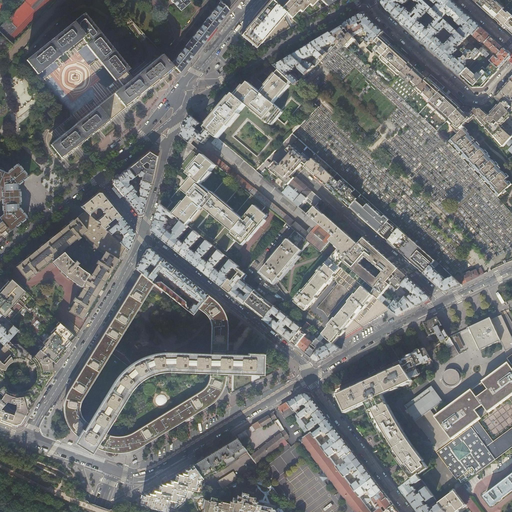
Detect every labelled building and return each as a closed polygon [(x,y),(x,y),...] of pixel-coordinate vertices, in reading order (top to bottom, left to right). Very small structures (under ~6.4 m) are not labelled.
[(171,0),(174,3),(181,11),(190,3),(187,0),(171,0)] [(218,0),(217,4),(218,5),(188,42),(171,64),(175,67),(180,72),(185,66),(185,65),(198,49),(203,43),(211,32),(222,19),(229,10),(219,0),(218,0)] [(237,0),(219,0),(229,10),(235,3),(237,0)] [(272,29),(286,13),(278,6),(276,3),(272,0),(269,4),(257,17),(248,27),(246,25),(244,29),(239,34),(256,48),(259,46),(265,43),(263,40),(272,29)] [(283,0),(278,6),(286,13),(291,18),(294,16),(299,10),(301,12),(303,11),(309,4),(313,7),(316,4),(319,0),(283,0)] [(399,4),(401,3),(399,0),(384,0),(384,1),(383,4),(385,8),(392,14),(399,20),(408,10),(412,5),(410,4),(409,5),(408,7),(407,8),(406,7),(405,8),(404,8),(401,5),(399,5),(397,3),(398,3),(399,4)] [(418,3),(419,3),(420,4),(412,13),(408,10),(399,20),(405,26),(411,31),(419,23),(420,23),(420,20),(428,11),(430,12),(433,9),(429,6),(427,4),(422,0),(416,0),(416,1),(418,3)] [(451,0),(430,0),(431,0),(431,1),(432,2),(433,2),(434,2),(436,4),(438,2),(439,3),(439,4),(438,5),(434,8),(433,7),(433,6),(431,5),(430,5),(429,6),(433,9),(439,14),(451,0)] [(459,7),(451,0),(439,14),(443,19),(448,13),(448,14),(448,15),(449,16),(450,17),(451,17),(451,16),(455,20),(456,22),(458,24),(466,14),(459,7)] [(511,0),(479,0),(477,3),(486,12),(495,19),(510,4),(511,1),(511,0)] [(511,5),(510,4),(495,19),(499,24),(511,35),(511,15),(509,13),(511,9),(511,5)] [(433,9),(430,12),(430,14),(436,19),(436,21),(429,28),(427,29),(427,28),(421,22),(420,23),(419,23),(411,31),(418,37),(424,43),(444,19),(443,19),(439,14),(433,9)] [(68,51),(82,39),(97,27),(85,13),(26,60),(38,75),(57,59),(68,51)] [(361,14),(357,17),(360,22),(362,21),(363,24),(362,25),(365,29),(365,30),(365,32),(366,32),(369,35),(364,40),(369,44),(373,40),(375,42),(384,32),(375,24),(373,22),(372,21),(371,19),(369,17),(368,17),(367,14),(363,13),(361,14)] [(474,20),(466,14),(458,24),(458,25),(458,26),(459,26),(459,27),(460,27),(461,27),(462,27),(462,26),(463,26),(465,28),(464,29),(462,29),(459,31),(458,30),(458,29),(455,26),(454,28),(456,30),(466,39),(471,34),(473,36),(481,27),(474,20)] [(360,22),(357,17),(351,20),(344,24),(345,26),(348,32),(353,36),(365,29),(362,25),(360,26),(359,23),(360,22)] [(446,21),(444,19),(424,43),(430,48),(436,54),(444,46),(444,44),(438,39),(437,38),(437,37),(445,28),(451,34),(453,34),(456,30),(454,28),(451,25),(446,21)] [(18,36),(11,21),(0,26),(0,29),(6,42),(18,36)] [(339,28),(330,33),(339,41),(346,47),(355,38),(353,36),(348,32),(345,26),(340,30),(339,28)] [(97,27),(82,39),(84,42),(87,44),(86,45),(101,64),(115,80),(116,79),(126,71),(130,69),(97,27)] [(485,31),(481,27),(473,36),(469,42),(472,44),(476,40),(475,39),(476,39),(478,40),(477,41),(480,44),(481,43),(484,45),(485,44),(491,37),(485,31)] [(456,30),(453,34),(454,35),(446,44),(444,44),(444,46),(436,54),(442,59),(449,65),(457,56),(461,51),(465,47),(469,42),(466,39),(456,30)] [(390,38),(384,32),(375,42),(379,45),(372,53),(366,47),(369,44),(364,40),(360,45),(355,38),(346,47),(372,71),(379,64),(378,63),(390,49),(389,48),(395,42),(390,38)] [(339,41),(330,33),(322,37),(312,44),(312,45),(324,56),(332,47),(331,46),(328,50),(327,49),(325,52),(323,49),(322,50),(322,48),(324,47),(324,48),(326,47),(325,46),(330,43),(331,44),(334,42),(336,44),(339,41)] [(498,42),(491,37),(485,44),(496,54),(498,56),(504,48),(498,42)] [(399,46),(395,42),(389,48),(390,49),(378,63),(379,64),(372,71),(389,87),(414,59),(409,55),(399,46)] [(303,49),(292,55),(309,72),(314,66),(312,64),(311,64),(309,63),(308,63),(312,59),(311,58),(313,56),(314,56),(319,61),(324,56),(312,45),(312,44),(303,49)] [(465,47),(461,51),(464,54),(464,57),(463,58),(460,58),(457,56),(449,65),(455,71),(461,76),(468,68),(465,66),(473,58),(475,60),(481,53),(479,51),(477,49),(473,53),(471,51),(469,51),(465,47)] [(479,51),(481,53),(488,59),(490,56),(489,55),(489,54),(486,52),(487,51),(482,47),(479,51)] [(505,63),(510,57),(510,53),(507,51),(504,48),(498,56),(499,57),(498,59),(496,57),(492,63),(499,69),(505,63)] [(490,61),(488,59),(481,53),(475,60),(478,63),(471,71),(468,68),(461,76),(464,79),(471,86),(473,87),(483,87),(489,81),(499,69),(492,63),(490,61)] [(115,93),(125,106),(143,91),(149,86),(160,77),(170,69),(172,68),(172,67),(173,68),(175,67),(171,64),(162,54),(159,58),(133,79),(123,87),(115,93)] [(290,57),(284,60),(288,66),(289,65),(295,71),(297,68),(296,67),(296,66),(297,65),(298,66),(299,69),(305,74),(303,75),(301,77),(303,79),(309,72),(292,55),(290,57)] [(423,67),(414,59),(389,87),(405,102),(418,88),(419,88),(431,75),(423,67)] [(275,66),(280,70),(292,82),(296,86),(303,79),(301,77),(299,79),(299,81),(292,74),(289,74),(289,73),(287,72),(289,71),(290,72),(291,72),(293,71),(294,72),(295,71),(289,65),(288,66),(284,60),(280,62),(275,66)] [(274,103),(292,82),(280,70),(272,79),(266,87),(261,93),(274,103)] [(133,79),(126,71),(116,79),(123,87),(133,79)] [(438,81),(431,75),(419,88),(418,88),(405,102),(420,115),(441,91),(445,87),(438,81)] [(511,81),(510,80),(503,87),(496,95),(495,96),(500,101),(500,104),(498,106),(499,108),(509,117),(511,114),(511,81)] [(277,118),(271,125),(237,96),(234,94),(224,106),(221,109),(217,106),(206,119),(201,125),(213,134),(217,138),(256,171),(292,134),(319,107),(315,103),(308,97),(296,86),(292,82),(274,103),(282,110),(292,99),(300,106),(285,124),(277,118)] [(240,93),(237,96),(271,125),(277,118),(283,111),(282,110),(274,103),(261,93),(249,82),(248,83),(240,93)] [(447,97),(441,91),(420,115),(438,132),(449,120),(464,104),(452,94),(451,93),(447,97)] [(115,93),(101,105),(111,117),(125,106),(115,93)] [(315,103),(318,100),(311,94),(308,97),(315,103)] [(463,126),(475,115),(503,147),(506,144),(511,138),(511,136),(511,135),(510,133),(504,127),(503,127),(502,124),(504,122),(494,113),(492,113),(490,115),(487,115),(480,109),(479,109),(478,110),(476,108),(474,107),(464,105),(464,104),(449,120),(455,126),(454,127),(459,133),(465,128),(463,126)] [(111,117),(101,105),(51,145),(61,157),(74,147),(87,136),(93,131),(111,117)] [(509,117),(499,108),(498,106),(492,113),(494,113),(504,122),(509,117)] [(186,122),(184,129),(182,136),(184,138),(191,144),(196,138),(204,145),(213,134),(201,125),(192,116),(189,118),(188,119),(188,120),(187,120),(187,121),(186,122)] [(466,128),(450,142),(453,145),(454,144),(456,147),(456,148),(458,150),(457,151),(460,154),(461,153),(463,156),(462,157),(465,160),(466,159),(469,162),(469,161),(472,164),(471,165),(473,168),(475,172),(477,170),(479,174),(480,173),(482,176),(481,177),(484,180),(483,180),(486,183),(487,182),(490,185),(493,187),(492,188),(494,191),(495,191),(497,193),(496,194),(499,198),(503,194),(504,195),(508,192),(507,191),(511,186),(511,184),(510,182),(509,183),(506,181),(510,177),(507,174),(506,175),(503,172),(503,173),(500,170),(501,169),(499,166),(497,163),(495,164),(493,161),(492,161),(490,159),(491,158),(488,155),(489,154),(486,151),(485,152),(482,149),(482,150),(479,147),(480,146),(478,143),(476,144),(474,142),(475,140),(473,137),(472,138),(469,136),(470,135),(467,132),(468,131),(466,128)] [(207,152),(205,155),(217,165),(228,175),(241,185),(266,206),(286,223),(295,230),(309,241),(320,251),(329,240),(333,236),(308,215),(302,210),(298,207),(293,203),(281,192),(256,171),(217,138),(212,144),(283,203),(284,203),(310,226),(306,231),(254,188),(216,157),(215,157),(213,155),(212,157),(207,152)] [(292,175),(302,164),(305,167),(309,162),(291,145),(286,151),(290,154),(280,165),(276,162),(269,169),(288,185),(295,178),(292,175)] [(137,174),(138,175),(139,176),(140,177),(141,177),(142,177),(140,180),(151,184),(153,179),(155,170),(157,156),(149,151),(138,160),(127,168),(134,177),(135,178),(136,179),(139,180),(140,178),(138,177),(138,178),(137,178),(136,177),(135,176),(137,174)] [(180,167),(188,173),(201,158),(193,151),(180,167)] [(189,174),(190,175),(201,184),(217,165),(205,155),(204,155),(201,158),(188,173),(189,174)] [(309,162),(305,167),(312,173),(323,183),(326,186),(337,174),(316,155),(309,162)] [(28,176),(18,164),(7,173),(4,172),(0,180),(0,186),(4,188),(4,190),(3,190),(3,214),(0,216),(0,218),(1,220),(10,231),(21,222),(28,217),(19,206),(19,199),(18,191),(17,185),(21,182),(28,176)] [(134,177),(127,168),(121,174),(114,179),(114,183),(118,189),(121,192),(124,196),(133,189),(133,188),(130,184),(129,184),(128,183),(129,181),(130,179),(131,180),(134,177)] [(190,175),(189,174),(168,199),(171,201),(165,207),(172,212),(188,193),(181,186),(190,175)] [(333,194),(334,193),(345,181),(337,174),(326,186),(325,187),(329,190),(333,194)] [(213,194),(201,184),(190,175),(181,186),(188,193),(172,212),(179,218),(188,225),(203,207),(214,194),(213,194)] [(241,185),(228,175),(213,194),(214,194),(225,204),(241,185)] [(293,203),(307,187),(302,182),(299,180),(297,178),(296,177),(295,178),(288,185),(281,192),(293,203)] [(149,191),(151,184),(140,180),(138,185),(140,186),(139,188),(140,188),(139,190),(140,194),(139,196),(141,197),(146,199),(149,191)] [(345,181),(334,193),(343,201),(350,207),(361,195),(345,181)] [(312,191),(307,187),(293,203),(298,207),(312,191)] [(136,192),(133,189),(124,196),(132,206),(138,213),(142,213),(146,199),(141,197),(139,196),(138,198),(135,195),(137,194),(136,193),(136,192)] [(117,220),(121,216),(109,201),(102,192),(98,192),(90,199),(81,206),(82,208),(85,211),(93,217),(94,216),(92,214),(90,214),(98,208),(100,208),(105,214),(96,221),(105,229),(107,228),(109,226),(108,224),(115,218),(117,220)] [(225,204),(214,194),(203,207),(232,231),(243,218),(225,204)] [(316,195),(302,210),(308,215),(315,207),(321,200),(316,195)] [(369,202),(361,195),(350,207),(354,211),(358,214),(369,202)] [(369,202),(358,214),(357,215),(366,223),(378,233),(383,227),(385,225),(390,220),(369,202)] [(262,209),(254,203),(247,212),(250,215),(246,220),(243,218),(232,231),(229,235),(236,240),(237,239),(243,245),(247,240),(249,241),(267,219),(264,217),(267,213),(262,209)] [(179,218),(172,212),(165,207),(162,205),(160,204),(158,212),(155,220),(167,223),(168,220),(166,217),(167,216),(169,215),(171,217),(170,218),(172,219),(173,219),(175,217),(177,221),(178,220),(179,218)] [(246,272),(286,223),(266,206),(262,209),(267,213),(264,217),(267,219),(249,241),(247,240),(243,245),(237,239),(236,240),(227,252),(225,250),(223,254),(224,255),(227,256),(238,266),(246,272)] [(357,244),(315,207),(308,215),(333,236),(329,240),(338,248),(330,259),(338,266),(357,244)] [(93,246),(104,253),(117,261),(118,259),(125,248),(118,241),(118,240),(116,239),(111,234),(105,229),(96,221),(93,217),(85,211),(82,214),(77,218),(77,217),(72,222),(82,234),(89,242),(93,246)] [(117,220),(118,222),(108,230),(107,228),(105,229),(111,234),(117,230),(118,230),(119,230),(121,232),(120,233),(121,234),(122,233),(123,235),(126,232),(126,231),(130,227),(125,221),(121,216),(117,220)] [(188,225),(179,218),(178,220),(180,222),(174,230),(173,231),(174,233),(174,234),(173,235),(170,232),(171,231),(170,230),(162,239),(168,244),(174,249),(181,241),(179,239),(188,228),(190,229),(191,228),(188,225)] [(1,220),(0,221),(0,239),(1,238),(1,237),(3,236),(3,237),(5,235),(10,231),(1,220)] [(165,228),(166,225),(168,225),(169,224),(167,223),(155,220),(154,224),(153,229),(154,233),(157,235),(162,239),(170,230),(169,229),(168,230),(165,228)] [(390,220),(385,225),(390,230),(388,232),(392,236),(399,228),(390,220)] [(77,239),(78,240),(81,237),(80,236),(82,234),(72,222),(68,225),(48,241),(35,251),(21,263),(16,267),(24,277),(26,280),(30,276),(34,274),(34,275),(38,273),(37,271),(52,259),(62,251),(73,241),(74,241),(77,239)] [(126,231),(126,232),(123,235),(123,237),(122,239),(122,241),(120,241),(119,241),(118,241),(125,248),(128,250),(131,244),(134,235),(134,232),(130,227),(126,231)] [(392,236),(388,232),(383,227),(378,233),(383,237),(384,238),(385,238),(388,241),(392,236)] [(399,228),(392,236),(388,241),(387,241),(393,247),(399,251),(403,246),(399,243),(402,240),(406,243),(410,239),(399,228)] [(274,283),(309,241),(295,230),(261,272),(274,283)] [(191,248),(201,236),(195,231),(186,243),(185,244),(182,242),(183,240),(182,239),(181,241),(174,249),(180,254),(187,259),(193,250),(191,248)] [(364,237),(357,244),(338,266),(340,267),(363,286),(376,297),(379,299),(382,295),(386,291),(391,285),(388,282),(399,268),(386,257),(371,244),(364,237)] [(410,239),(406,243),(403,246),(399,251),(407,259),(412,263),(422,250),(410,239)] [(202,258),(212,245),(207,240),(197,252),(198,252),(197,253),(194,251),(195,250),(194,249),(193,250),(187,259),(192,263),(199,268),(205,260),(202,258)] [(224,255),(223,254),(215,247),(213,249),(217,251),(209,261),(210,262),(209,263),(206,260),(207,259),(206,258),(205,260),(199,268),(204,272),(211,278),(217,269),(214,267),(224,255)] [(154,267),(162,258),(150,249),(147,249),(135,268),(141,273),(146,277),(150,273),(145,269),(149,263),(154,267)] [(435,261),(422,250),(412,263),(417,268),(424,274),(435,261)] [(52,259),(53,261),(63,253),(62,251),(52,259)] [(59,269),(64,273),(74,262),(69,257),(64,252),(63,253),(53,261),(53,262),(59,269)] [(90,276),(84,287),(77,298),(75,297),(71,304),(72,305),(69,311),(82,319),(89,307),(110,272),(117,261),(104,253),(100,260),(98,259),(97,261),(94,266),(95,267),(90,276)] [(233,267),(236,269),(237,267),(238,266),(227,256),(225,258),(229,261),(225,265),(224,264),(223,266),(224,267),(221,271),(221,272),(217,270),(219,268),(218,268),(217,269),(211,278),(216,282),(222,287),(229,279),(230,277),(228,276),(226,276),(226,274),(233,267)] [(146,277),(153,283),(153,278),(156,275),(156,273),(156,272),(157,270),(165,276),(164,278),(166,279),(167,278),(196,302),(194,304),(191,304),(189,307),(183,308),(191,315),(197,308),(208,295),(184,276),(162,258),(154,267),(154,268),(150,272),(150,273),(146,277)] [(340,267),(338,266),(330,259),(294,301),(305,310),(312,302),(313,303),(315,301),(314,300),(329,281),(340,267)] [(68,276),(77,265),(79,263),(76,260),(74,262),(64,273),(65,274),(68,276)] [(435,261),(424,274),(444,291),(447,292),(452,289),(462,285),(455,278),(448,272),(447,274),(448,275),(445,279),(434,270),(434,268),(438,264),(435,261)] [(78,266),(77,265),(68,276),(74,281),(80,286),(81,286),(81,285),(88,274),(88,273),(78,266)] [(230,294),(242,279),(246,274),(237,267),(236,269),(239,272),(232,281),(229,279),(222,287),(227,291),(230,294)] [(363,286),(340,267),(329,281),(330,282),(332,280),(335,280),(337,283),(316,308),(320,310),(323,311),(325,314),(327,317),(348,292),(352,293),(352,296),(354,297),(363,286)] [(404,273),(399,268),(388,282),(391,285),(396,289),(397,290),(397,289),(398,290),(408,277),(404,273)] [(464,275),(465,278),(468,282),(470,281),(479,276),(476,271),(470,273),(469,272),(464,275)] [(141,273),(139,277),(152,287),(154,284),(153,283),(146,277),(141,273)] [(10,322),(32,298),(6,274),(1,280),(0,281),(0,313),(7,320),(10,322)] [(90,276),(88,274),(81,285),(84,287),(90,276)] [(468,282),(465,278),(463,279),(458,275),(455,278),(462,285),(468,282)] [(139,277),(127,297),(140,306),(152,287),(139,277)] [(430,296),(408,277),(398,290),(404,295),(405,293),(402,291),(402,290),(402,289),(403,287),(404,288),(407,288),(412,293),(413,292),(415,294),(413,296),(412,295),(411,296),(410,295),(407,298),(417,306),(424,303),(430,300),(430,296)] [(248,285),(242,279),(230,294),(233,296),(237,299),(242,293),(238,290),(239,287),(244,291),(248,285)] [(164,292),(183,308),(183,302),(160,282),(153,283),(154,284),(164,292)] [(255,290),(248,285),(244,291),(247,294),(246,296),(242,293),(237,299),(240,301),(244,304),(245,304),(255,290)] [(255,290),(245,304),(253,310),(264,319),(274,306),(263,297),(268,291),(259,285),(255,290)] [(396,289),(391,285),(386,291),(390,295),(393,292),(394,292),(396,289)] [(328,328),(339,337),(376,297),(363,286),(354,297),(352,296),(348,301),(350,302),(334,321),(332,321),(328,326),(329,327),(328,328)] [(198,308),(200,310),(211,297),(208,295),(197,308),(198,308)] [(387,300),(382,295),(379,299),(390,309),(398,316),(406,312),(416,307),(417,306),(407,298),(405,296),(403,299),(400,297),(400,298),(398,296),(396,299),(395,297),(394,298),(394,299),(393,300),(394,301),(393,302),(392,301),(387,300)] [(140,306),(127,297),(124,301),(122,304),(136,312),(138,309),(140,306)] [(211,297),(200,310),(203,312),(205,313),(207,316),(220,306),(217,304),(215,301),(213,299),(211,297)] [(376,297),(339,337),(339,338),(340,339),(341,339),(353,332),(369,322),(382,314),(390,309),(379,299),(376,297)] [(136,312),(122,304),(101,338),(115,346),(136,312)] [(253,310),(245,304),(244,304),(264,320),(264,319),(253,310)] [(208,317),(210,320),(223,310),(222,309),(220,306),(207,316),(208,317)] [(275,306),(274,306),(264,319),(264,320),(267,323),(271,325),(275,320),(271,316),(273,314),(277,317),(281,311),(275,306)] [(223,310),(210,320),(212,325),(212,333),(211,357),(229,358),(228,329),(227,319),(223,310)] [(288,317),(281,311),(277,317),(281,320),(279,323),(275,320),(271,325),(274,328),(277,331),(284,323),(288,317)] [(456,368),(405,406),(433,444),(432,445),(433,447),(457,480),(463,475),(464,476),(465,476),(472,470),(475,474),(511,447),(511,338),(501,315),(491,320),(490,318),(449,337),(459,353),(460,354),(474,348),(486,374),(469,386),(456,368)] [(288,317),(284,323),(286,325),(294,331),(298,333),(302,328),(288,317)] [(437,334),(438,334),(442,331),(440,327),(443,326),(437,317),(432,319),(424,323),(430,335),(434,333),(437,334)] [(4,325),(3,324),(0,326),(0,341),(4,345),(8,341),(18,330),(10,322),(7,320),(5,321),(11,326),(8,330),(8,333),(7,335),(5,333),(6,333),(6,329),(3,326),(4,325)] [(40,350),(53,361),(62,351),(60,349),(68,340),(66,338),(71,333),(59,322),(56,320),(34,344),(40,350)] [(302,328),(298,333),(291,342),(293,343),(297,346),(297,345),(305,335),(312,326),(306,322),(302,328)] [(286,325),(284,323),(277,331),(281,333),(287,339),(291,342),(298,333),(294,331),(292,334),(284,327),(286,325)] [(339,338),(339,337),(328,328),(322,335),(328,339),(330,341),(332,342),(334,343),(336,340),(339,338)] [(442,331),(438,334),(442,342),(444,341),(449,350),(450,350),(454,357),(459,353),(449,337),(444,328),(442,329),(443,331),(442,331)] [(62,351),(53,361),(56,364),(65,354),(63,352),(72,343),(71,342),(75,337),(71,333),(66,338),(68,340),(60,349),(62,351)] [(324,344),(328,339),(322,335),(321,333),(314,342),(312,345),(316,348),(315,350),(310,347),(306,352),(305,353),(309,356),(312,359),(322,346),(324,344)] [(306,336),(305,335),(297,345),(300,347),(302,349),(308,340),(306,338),(305,337),(306,336)] [(115,346),(101,338),(97,344),(110,353),(115,346)] [(308,340),(302,349),(306,352),(310,347),(312,345),(314,342),(313,341),(312,342),(309,340),(308,340)] [(1,401),(8,407),(11,410),(15,411),(27,416),(48,381),(53,374),(52,373),(50,371),(52,365),(51,362),(53,361),(40,350),(33,356),(18,344),(13,345),(8,341),(4,345),(2,348),(0,349),(0,392),(4,396),(1,401)] [(341,349),(334,343),(332,342),(326,345),(327,346),(324,348),(322,346),(312,359),(316,362),(320,362),(330,356),(341,349)] [(110,353),(97,344),(67,393),(64,401),(64,410),(65,419),(68,424),(73,431),(80,437),(87,427),(82,422),(79,418),(77,413),(77,407),(79,403),(81,398),(110,353)] [(411,354),(399,360),(403,365),(410,377),(419,373),(415,365),(431,358),(425,348),(415,353),(415,354),(411,356),(411,354)] [(116,383),(130,367),(110,353),(81,398),(79,403),(77,407),(77,413),(79,418),(82,422),(87,427),(116,383)] [(233,376),(239,376),(249,377),(264,377),(265,356),(249,356),(249,358),(232,358),(229,358),(211,357),(179,356),(174,355),(171,355),(165,356),(160,356),(157,356),(155,357),(151,358),(147,359),(145,360),(140,362),(134,365),(130,367),(116,383),(87,427),(80,437),(97,449),(106,435),(134,389),(144,381),(151,378),(156,376),(163,374),(172,374),(210,375),(227,376),(233,376)] [(410,377),(403,365),(338,395),(346,412),(366,402),(370,410),(387,402),(383,394),(412,380),(410,377)] [(134,389),(106,435),(110,436),(116,437),(125,437),(132,434),(195,396),(205,389),(209,383),(210,375),(172,374),(163,374),(156,376),(151,378),(144,381),(134,389)] [(106,435),(97,449),(107,452),(112,453),(119,454),(127,453),(136,451),(142,447),(153,441),(166,432),(179,424),(193,417),(208,407),(218,399),(223,393),(224,390),(226,384),(227,381),(227,376),(210,375),(209,383),(205,389),(195,396),(132,434),(125,437),(116,437),(110,436),(106,435)] [(295,411),(296,410),(304,404),(304,405),(305,405),(306,405),(314,399),(312,397),(310,394),(304,393),(297,397),(288,402),(295,411)] [(298,414),(301,419),(302,418),(309,413),(310,413),(311,413),(313,415),(321,409),(318,405),(314,399),(306,405),(307,407),(299,413),(298,414)] [(6,412),(8,407),(1,401),(0,401),(0,420),(3,422),(12,425),(15,426),(21,424),(23,421),(27,416),(15,411),(14,415),(6,412)] [(285,405),(280,407),(286,417),(295,411),(288,402),(285,405)] [(389,407),(387,402),(370,410),(373,418),(376,423),(384,436),(388,443),(394,452),(398,458),(414,447),(410,441),(402,430),(389,407)] [(313,421),(308,425),(306,426),(309,430),(310,430),(319,423),(321,425),(329,419),(327,416),(325,413),(321,409),(313,415),(314,418),(312,420),(313,421)] [(257,421),(260,426),(260,427),(272,419),(269,414),(263,417),(257,421)] [(298,414),(293,417),(305,433),(309,430),(306,426),(304,422),(301,419),(298,414)] [(316,438),(317,437),(323,432),(324,432),(325,432),(327,435),(336,428),(335,426),(333,424),(329,419),(321,425),(322,427),(312,434),(316,438)] [(281,433),(284,430),(277,420),(274,422),(281,433)] [(251,425),(255,430),(260,426),(257,421),(251,425)] [(331,439),(323,445),(322,446),(326,451),(343,438),(339,433),(336,428),(327,435),(328,436),(329,435),(331,439)] [(330,479),(355,511),(372,511),(370,509),(366,504),(361,497),(356,491),(352,486),(349,481),(345,477),(338,467),(334,462),(330,457),(326,451),(322,446),(318,441),(316,438),(312,434),(311,432),(300,439),(323,470),(325,472),(328,476),(330,479)] [(279,443),(284,439),(280,433),(251,456),(256,463),(268,453),(279,443)] [(97,449),(80,437),(74,446),(83,451),(92,457),(97,449)] [(330,457),(331,456),(337,452),(336,452),(337,451),(336,450),(338,448),(340,450),(339,451),(340,453),(339,454),(341,458),(342,458),(347,454),(348,455),(353,451),(349,446),(343,438),(326,451),(330,457)] [(198,463),(194,465),(202,477),(212,471),(213,472),(233,460),(232,458),(245,450),(237,439),(229,443),(226,446),(225,445),(204,458),(204,459),(198,463)] [(279,444),(279,443),(268,453),(270,457),(282,448),(279,444)] [(398,458),(405,468),(414,477),(417,475),(417,474),(428,467),(414,447),(398,458)] [(345,477),(347,476),(351,472),(351,470),(354,469),(356,471),(354,472),(355,474),(355,473),(360,470),(359,468),(363,465),(359,459),(353,451),(348,455),(347,454),(342,458),(345,461),(346,460),(348,463),(347,464),(346,462),(345,463),(345,464),(342,465),(341,464),(339,466),(338,467),(345,477)] [(194,465),(193,464),(189,467),(190,468),(187,470),(185,470),(184,473),(182,473),(182,475),(180,474),(179,476),(178,476),(176,480),(179,480),(178,482),(172,481),(171,484),(167,483),(167,485),(163,484),(161,492),(155,490),(154,494),(150,493),(150,495),(146,494),(146,496),(144,495),(143,499),(147,500),(146,504),(151,505),(150,507),(166,511),(167,507),(169,508),(170,502),(169,501),(169,500),(176,501),(177,500),(183,501),(184,497),(185,498),(187,492),(186,492),(186,490),(193,492),(194,490),(200,491),(201,487),(199,487),(200,483),(201,484),(202,479),(203,479),(202,477),(194,465)] [(359,480),(354,484),(352,486),(356,491),(374,478),(363,465),(359,468),(360,470),(355,473),(355,474),(358,478),(359,477),(361,479),(362,478),(363,480),(361,481),(360,480),(359,481),(359,480)] [(414,477),(405,468),(395,475),(403,485),(414,477)] [(216,482),(221,489),(236,478),(232,472),(216,482)] [(328,476),(325,472),(323,474),(319,477),(322,481),(326,478),(328,476)] [(417,482),(419,481),(421,480),(419,477),(417,475),(414,477),(403,485),(400,488),(403,492),(407,497),(415,492),(416,490),(413,486),(412,487),(410,485),(412,483),(413,484),(414,483),(415,482),(417,484),(418,484),(417,482)] [(511,475),(485,496),(492,505),(511,490),(511,475)] [(372,497),(373,499),(383,491),(381,488),(378,484),(374,478),(356,491),(361,497),(362,496),(367,492),(366,490),(369,488),(371,490),(370,490),(372,494),(371,495),(372,497)] [(482,481),(477,484),(473,478),(463,484),(475,501),(481,497),(478,493),(486,488),(482,481)] [(427,501),(432,497),(434,496),(426,487),(420,491),(420,493),(417,495),(415,492),(407,497),(409,500),(415,508),(417,510),(422,507),(422,508),(425,506),(427,505),(426,503),(424,504),(423,502),(426,499),(427,501)] [(390,500),(383,491),(373,499),(377,505),(378,504),(378,505),(377,506),(378,507),(377,507),(379,509),(374,511),(384,511),(394,505),(390,500)] [(439,503),(443,508),(445,511),(457,511),(466,505),(455,491),(439,503)] [(273,511),(270,511),(270,509),(264,507),(264,509),(258,508),(259,506),(255,505),(256,501),(254,501),(255,497),(247,495),(248,494),(242,492),(241,496),(237,495),(236,498),(233,497),(232,501),(230,501),(229,503),(222,501),(216,499),(217,498),(211,497),(210,501),(204,499),(202,508),(204,508),(202,511),(231,511),(232,511),(237,511),(238,511),(241,511),(273,511)] [(369,502),(373,499),(372,497),(370,498),(365,498),(365,499),(362,496),(361,497),(366,504),(369,502)] [(439,503),(437,504),(434,507),(435,508),(432,509),(432,510),(430,511),(428,509),(429,508),(427,505),(425,506),(422,508),(422,507),(417,510),(418,511),(437,511),(443,508),(439,503)]
